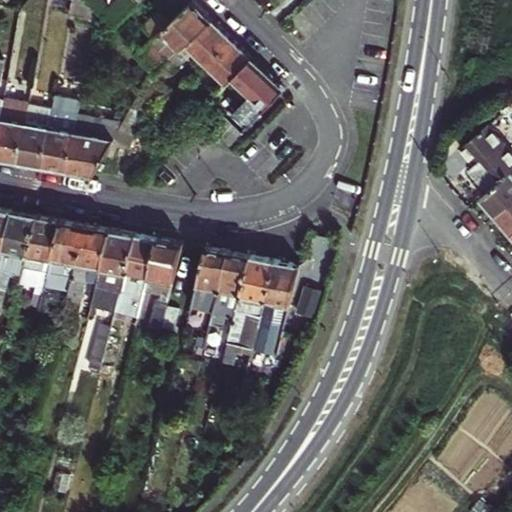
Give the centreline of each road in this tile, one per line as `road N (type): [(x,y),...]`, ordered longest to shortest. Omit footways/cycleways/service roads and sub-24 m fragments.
road 1 (residential): [(227,0),(302,80),(325,117),(328,145),(304,190),(253,211),(203,213),(0,180)]
road 2 (tertiary): [(253,511),(343,378),(402,181)]
road 3 (tertiary): [(402,181),(431,0)]
road 4 (residential): [(511,296),(402,181)]
